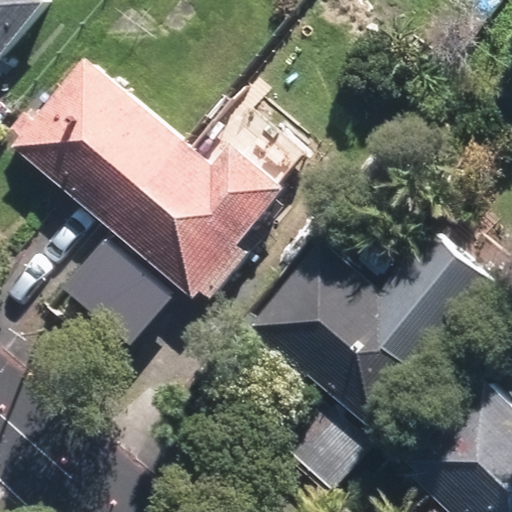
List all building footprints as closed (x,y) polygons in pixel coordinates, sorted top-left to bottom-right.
[(0,0),(0,65),(55,0),(0,0)] [(331,1),(314,21),(339,43),(356,22),(331,1)] [(113,233),(191,142),(93,60),(15,151),(113,233)] [(191,142),(113,233),(177,287),(190,298),(197,289),(207,298),(244,254),(234,246),(283,188),(229,143),(213,161),(191,142)] [(177,287),(113,233),(62,294),(126,348),(177,287)] [(388,424),(458,339),(498,291),(427,233),(387,280),(334,236),(264,321),(271,327),(260,339),(311,382),(322,369),(388,424)] [(511,511),(511,385),(499,372),(416,457),(472,511),(511,511)] [(386,440),(330,392),(284,447),(339,495),(386,440)]
